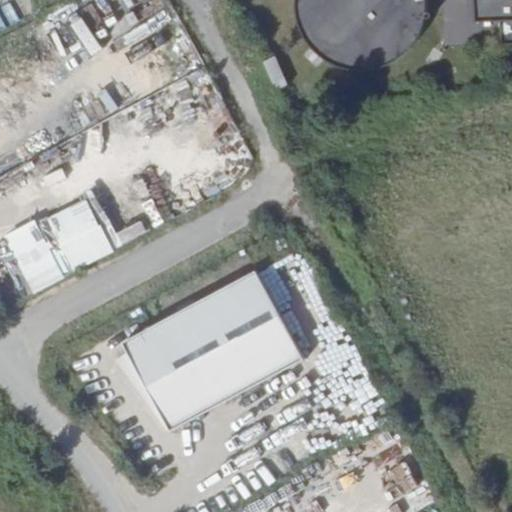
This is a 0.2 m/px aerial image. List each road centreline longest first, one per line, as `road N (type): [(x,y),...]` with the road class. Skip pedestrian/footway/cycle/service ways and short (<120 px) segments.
road 1 (unclassified): [(0,339),(288,183),(190,0)]
road 2 (unclassified): [(0,359),(124,511)]
